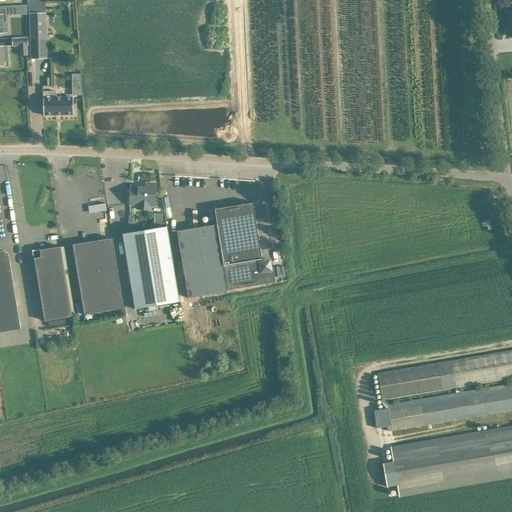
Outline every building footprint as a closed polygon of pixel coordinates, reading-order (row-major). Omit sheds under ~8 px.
[(0,33),(4,33),(3,24),(8,24),(7,15),(18,15),(18,5),(0,6),(0,33)] [(47,58),(46,12),(30,13),(31,59),(47,58)] [(28,37),(12,38),(12,46),(28,45),(28,37)] [(0,66),(9,66),(8,46),(4,46),(4,45),(0,45),(0,66)] [(75,73),(75,95),(85,95),(84,73),(75,73)] [(56,91),(43,91),(43,115),(74,114),(73,97),(57,97),(56,91)] [(131,186),(130,204),(137,205),(137,209),(151,209),(151,206),(155,206),(156,185),(154,185),(154,183),(147,183),(147,184),(146,184),(146,187),(139,187),(139,186),(131,186)] [(252,202),(215,209),(217,224),(224,265),(228,291),(275,282),(273,267),(273,266),(271,267),(267,264),(269,261),(267,264),(263,261),(263,260),(262,258),(262,259),(252,202)] [(484,230),(492,228),(489,219),(481,221),(484,230)] [(130,221),(132,232),(132,235),(131,237),(133,245),(134,247),(136,259),(126,261),(128,271),(135,309),(179,301),(169,236),(167,226),(140,230),(139,222),(130,221)] [(217,224),(177,230),(179,240),(188,297),(228,291),(224,265),(217,224)] [(502,231),(495,234),(497,243),(505,241),(502,231)] [(124,308),(112,238),(73,244),(84,314),(124,308)] [(72,317),(63,256),(61,246),(41,249),(41,248),(32,250),(33,259),(35,258),(36,268),(45,321),(72,317)] [(0,250),(0,331),(21,329),(10,263),(9,254),(4,250),(0,250)] [(128,316),(114,318),(120,345),(134,343),(128,316)] [(511,350),(378,372),(384,408),(374,410),(376,420),(374,420),(376,428),(387,426),(388,429),(388,431),(393,430),(392,429),(425,424),(511,409),(511,350)] [(393,462),(382,464),(386,486),(397,484),(399,495),(492,479),(511,475),(511,426),(395,446),(390,447),(393,462)]
